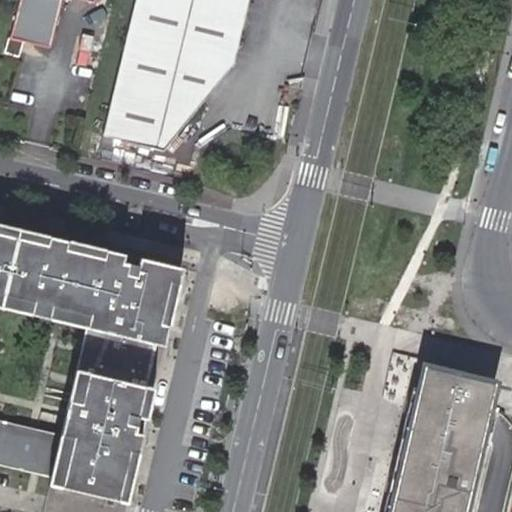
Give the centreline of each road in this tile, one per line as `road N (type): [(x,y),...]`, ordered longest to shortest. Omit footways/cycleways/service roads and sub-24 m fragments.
road 1 (residential): [(220,224),(153,511)]
road 2 (tertiary): [(234,511),(298,243)]
road 3 (tertiary): [(298,243),(354,0)]
road 4 (residential): [(0,173),(220,224)]
road 5 (residential): [(511,156),(488,250),(488,280),(511,317)]
